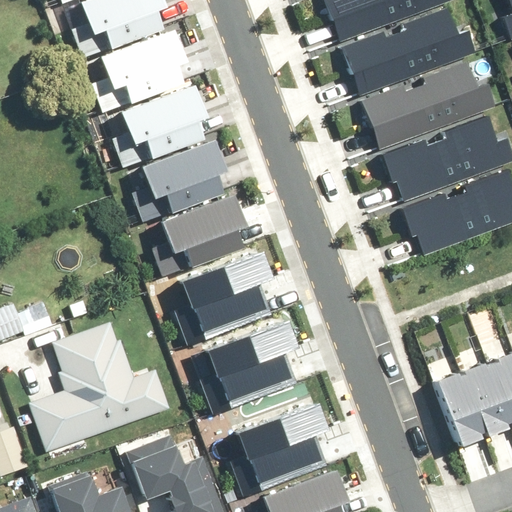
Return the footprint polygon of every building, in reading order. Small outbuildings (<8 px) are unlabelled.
[(71,30),(80,54),(159,25),(152,7),(162,4),(160,0),(70,0),(65,2),(75,28),(71,30)] [(337,18),(343,35),(440,0),(325,0),(333,19),(337,18)] [(509,31),(511,30),(511,0),(504,0),(508,11),(502,13),(509,31)] [(357,69),(363,86),(471,47),(464,29),(458,31),(449,5),(402,22),(404,28),(388,34),(386,28),(343,43),(352,70),(357,69)] [(91,84),(100,109),(179,80),(173,62),(183,58),(171,25),(86,56),(95,83),(91,84)] [(379,121),(385,138),(493,99),(486,81),(480,83),(471,58),(423,74),(425,80),(409,86),(407,80),(364,96),(374,123),(379,121)] [(114,138),(123,162),(202,133),(195,116),(205,112),(193,79),(108,110),(118,137),(114,138)] [(397,177),(403,194),(511,156),(504,137),(498,140),(489,114),(441,131),(443,137),(427,143),(425,137),(382,152),(392,179),(397,177)] [(132,194),(141,219),(221,190),(214,172),(224,168),(212,135),(127,167),(136,193),(132,194)] [(413,229),(419,246),(511,212),(511,184),(505,165),(458,182),(460,188),(444,194),(442,188),(399,203),(409,230),(413,229)] [(151,248),(160,272),(240,243),(233,226),(243,222),(231,189),(146,220),(156,247),(151,248)] [(191,305),(200,331),(266,309),(256,280),(268,276),(260,252),(179,279),(188,306),(191,305)] [(6,304),(0,305),(0,338),(15,334),(6,304)] [(19,402),(36,453),(162,409),(148,370),(124,378),(104,319),(43,339),(53,368),(46,370),(53,390),(19,402)] [(216,372),(225,398),(291,376),(281,347),(293,343),(286,319),(204,346),(213,373),(216,372)] [(511,341),(499,346),(511,380),(511,341)] [(511,410),(511,380),(499,346),(472,355),(494,417),(511,410)] [(494,417),(472,355),(445,365),(467,426),(494,417)] [(467,426),(445,365),(418,374),(440,436),(467,426)] [(245,453),(253,479),(319,457),(310,428),(322,424),(314,400),(232,427),(241,454),(245,453)] [(0,471),(20,464),(4,421),(0,422),(0,471)] [(120,448),(139,496),(163,487),(173,511),(216,511),(195,456),(179,463),(166,430),(120,448)] [(267,511),(339,511),(336,499),(343,497),(333,466),(260,490),(267,511)] [(42,480),(53,511),(128,511),(118,483),(89,493),(80,467),(42,480)] [(24,511),(20,497),(0,503),(0,511),(24,511)]
